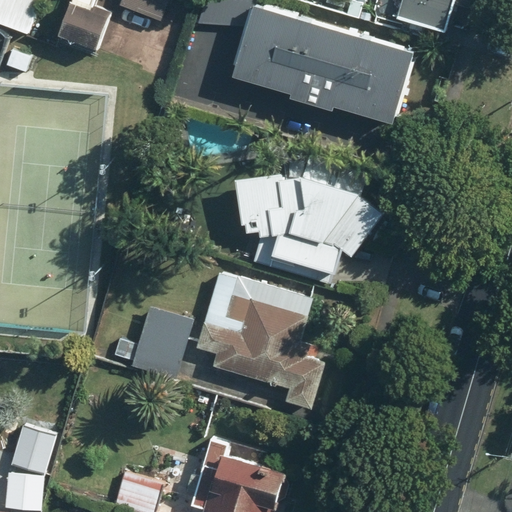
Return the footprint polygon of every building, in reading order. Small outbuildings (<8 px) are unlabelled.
[(95,5),(97,0),(74,0),(61,32),(98,47),(112,12),(95,5)] [(143,0),(140,10),(163,19),(170,0),(143,0)] [(258,4),(258,0),(209,0),(203,22),(251,25),(237,76),(292,92),(290,98),(335,111),(337,105),(398,123),(419,51),(258,4)] [(458,0),(407,0),(403,19),(449,32),(458,0)] [(363,193),(369,175),(342,167),(336,185),(315,179),(306,176),(260,179),(241,181),(245,231),(258,236),(263,263),(333,285),(341,253),(354,257),(387,215),(363,193)] [(313,344),(302,341),(314,301),(224,275),(203,347),(208,349),(197,385),(310,418),(326,364),(309,359),(313,344)] [(197,319),(155,306),(143,342),(123,336),(117,357),(179,377),(197,319)] [(57,440),(28,431),(17,466),(46,475),(57,440)] [(287,475),(231,458),(235,447),(213,441),(206,462),(212,464),(199,506),(219,511),(261,511),(263,505),(276,509),(287,475)] [(159,511),(167,484),(130,473),(121,504),(148,511),(159,511)]
